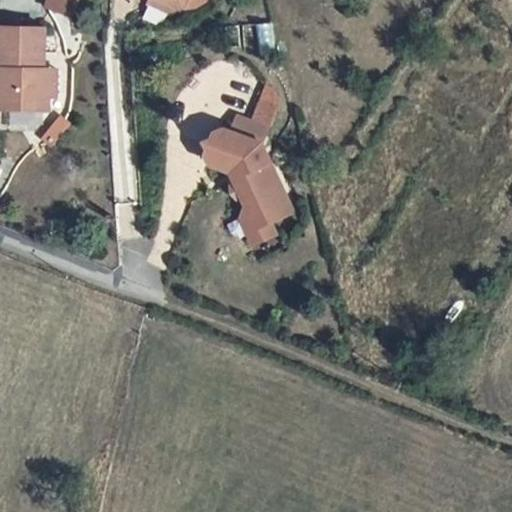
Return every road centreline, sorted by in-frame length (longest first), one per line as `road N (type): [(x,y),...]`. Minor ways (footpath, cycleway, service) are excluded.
road 1 (track): [(143,296),(511,450)]
road 2 (residential): [(0,237),(143,296)]
